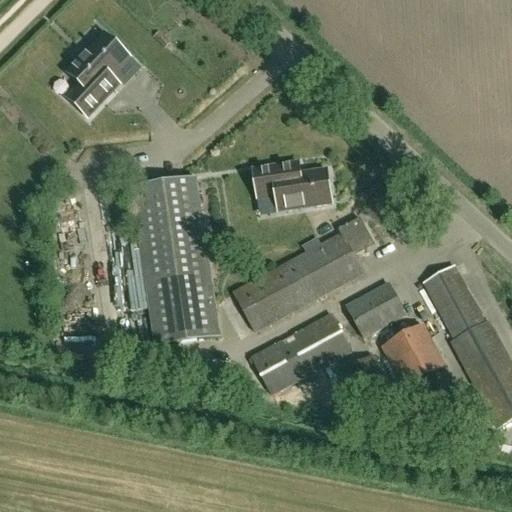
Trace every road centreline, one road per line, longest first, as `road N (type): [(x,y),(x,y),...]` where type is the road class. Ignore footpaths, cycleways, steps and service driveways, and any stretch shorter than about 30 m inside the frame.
road 1 (unclassified): [(511,254),(240,0)]
road 2 (unknown): [(68,169),(106,164),(198,130),(288,44)]
